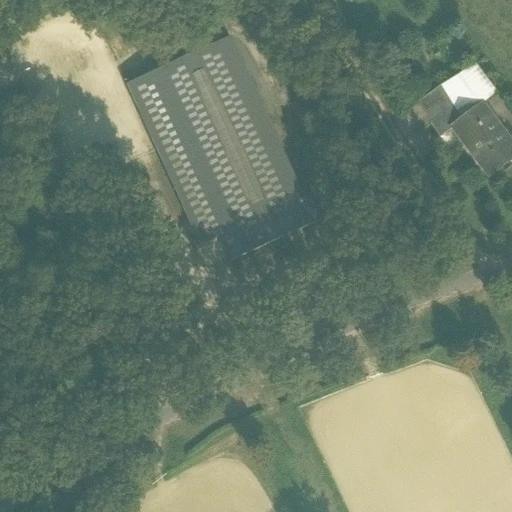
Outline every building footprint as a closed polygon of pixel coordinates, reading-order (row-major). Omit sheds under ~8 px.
[(146,80),(219,242),(230,266),(313,228),(302,204),(301,205),(228,43),(146,80)] [(472,67),(439,92),(452,110),(461,122),(480,108),(495,97),(472,67)] [(219,242),(146,80),(125,90),(198,251),(219,242)] [(439,92),(415,110),(428,128),(452,110),(439,92)] [(480,108),(461,122),(462,124),(451,132),(488,180),(511,161),(511,150),(500,134),(497,137),(489,126),(492,123),(480,108)] [(452,110),(428,128),(438,141),(451,132),(462,124),(461,122),(452,110)] [(307,431),(315,451),(335,443),(327,423),(307,431)] [(292,425),(281,431),(295,459),(306,454),(292,425)] [(381,511),(370,500),(362,507),(366,511),(381,511)]
